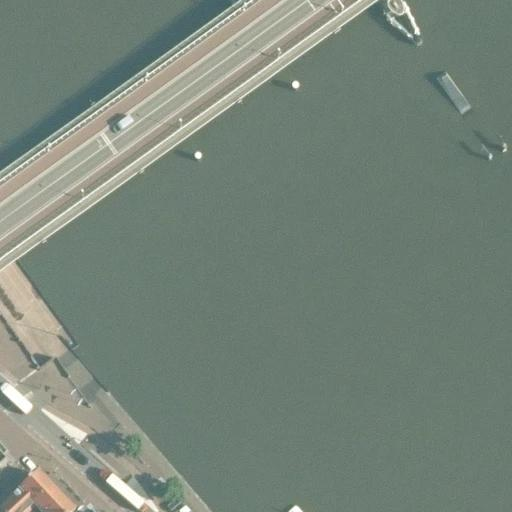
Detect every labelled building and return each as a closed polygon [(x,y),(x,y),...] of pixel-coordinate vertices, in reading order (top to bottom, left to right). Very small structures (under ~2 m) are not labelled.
[(374,0),(385,14),(399,17),(402,3),(399,0),(374,0)] [(240,2),(232,8),(284,71),(292,65),(240,2)] [(139,74),(132,81),(184,145),(192,139),(139,74)] [(48,140),(41,146),(88,211),(96,206),(48,140)] [(57,385),(67,378),(55,361),(46,368),(57,385)] [(39,474),(0,510),(0,511),(77,511),(84,506),(53,473),(45,482),(39,474)]
